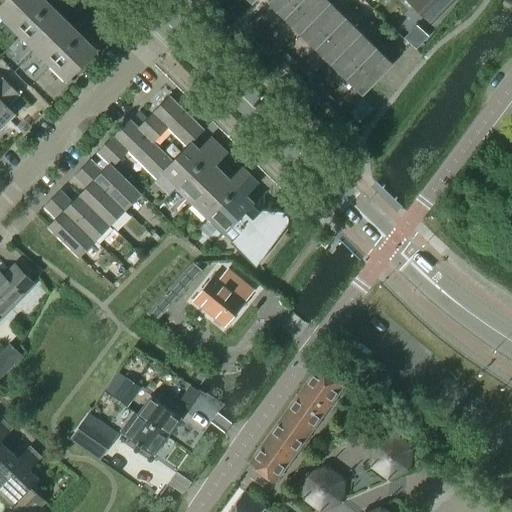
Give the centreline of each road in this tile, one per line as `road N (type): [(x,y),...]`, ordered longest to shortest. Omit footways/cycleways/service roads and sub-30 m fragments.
road 1 (unclassified): [(201,511),(391,243)]
road 2 (tertiary): [(391,243),(169,27)]
road 3 (residential): [(0,201),(139,60)]
road 4 (unclassified): [(391,243),(511,86)]
road 5 (tertiary): [(511,343),(391,243)]
